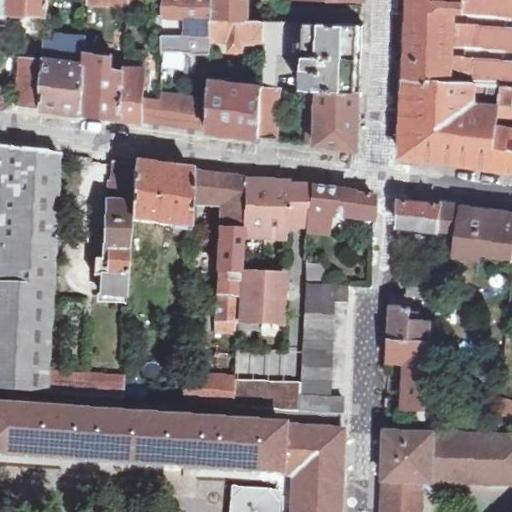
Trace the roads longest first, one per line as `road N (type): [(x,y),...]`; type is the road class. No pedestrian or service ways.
road 1 (residential): [(378,176),(0,124)]
road 2 (residential): [(387,0),(378,176)]
road 3 (residential): [(378,176),(511,193)]
